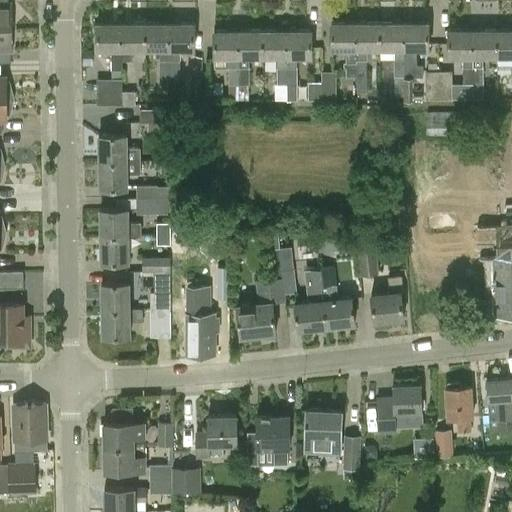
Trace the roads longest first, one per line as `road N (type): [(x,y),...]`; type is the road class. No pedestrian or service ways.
road 1 (residential): [(71,382),(511,345)]
road 2 (residential): [(71,382),(66,0)]
road 3 (residential): [(72,511),(71,382)]
